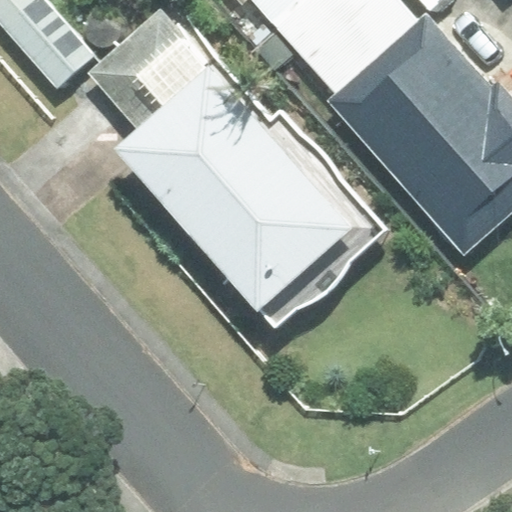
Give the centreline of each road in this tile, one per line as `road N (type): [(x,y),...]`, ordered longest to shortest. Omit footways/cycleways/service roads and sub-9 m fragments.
road 1 (residential): [(223,511),(0,258)]
road 2 (residential): [(340,511),(511,423)]
